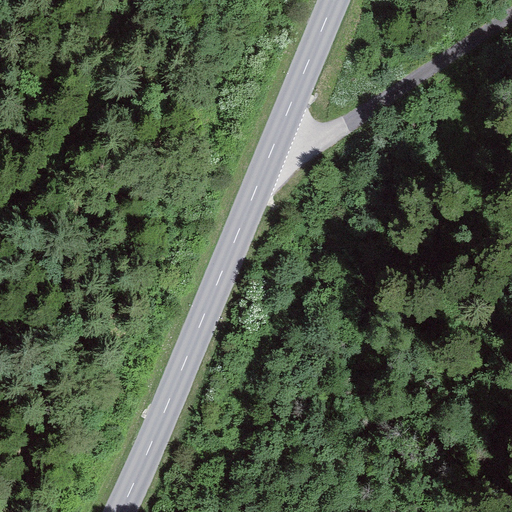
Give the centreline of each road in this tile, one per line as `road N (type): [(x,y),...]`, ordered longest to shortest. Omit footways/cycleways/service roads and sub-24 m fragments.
road 1 (tertiary): [(339,0),(122,511)]
road 2 (track): [(264,182),(511,18)]
